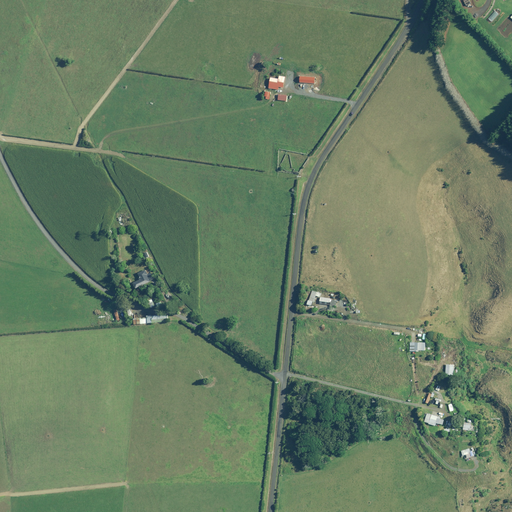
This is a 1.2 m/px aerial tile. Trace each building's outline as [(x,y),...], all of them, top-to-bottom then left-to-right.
[(285,77),(280,76),(279,79),(271,78),(269,88),(278,90),(279,87),(284,88),(285,77)] [(148,274),(146,270),(139,273),(141,277),(139,278),(140,280),(134,283),(136,289),(151,281),(150,281),(154,279),(151,273),(148,274)] [(321,293),(312,290),(307,307),(312,308),(316,296),(320,297),(321,293)] [(363,319),(362,313),(360,313),(360,310),(356,311),(357,314),(353,314),(354,316),(357,316),(357,318),(358,318),(359,320),(363,319)] [(168,321),(167,315),(147,317),(148,318),(141,319),(141,324),(168,321)] [(426,350),(426,343),(410,342),(410,351),(419,352),(419,350),(426,350)] [(454,365),(446,364),(446,375),(454,375),(454,365)] [(437,393),(431,391),(427,402),(433,404),(437,393)] [(438,416),(427,413),(425,422),(430,423),(429,424),(436,426),(437,423),(443,425),(445,420),(438,418),(438,416)] [(465,455),(466,459),(472,457),(472,456),(474,456),(473,451),(470,452),(469,449),(462,451),(463,456),(465,455)]
